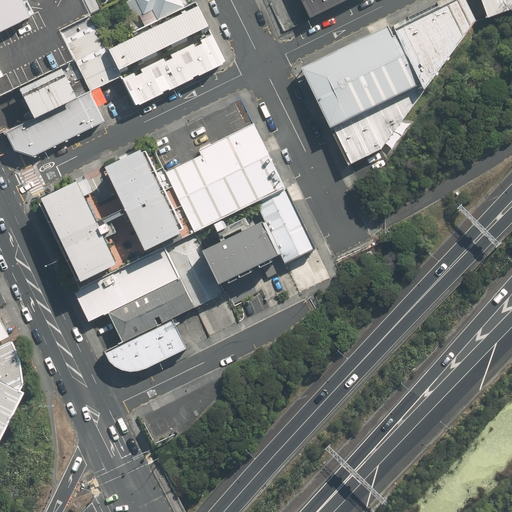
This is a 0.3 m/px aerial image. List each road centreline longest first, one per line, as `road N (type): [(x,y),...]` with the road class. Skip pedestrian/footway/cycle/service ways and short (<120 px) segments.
road 1 (motorway): [(313,511),(511,285)]
road 2 (motorway): [(224,511),(424,294)]
road 3 (residential): [(0,192),(263,65)]
road 4 (motorway): [(325,511),(511,328)]
road 5 (residential): [(95,415),(304,307)]
road 6 (primary): [(0,219),(95,415)]
road 7 (residential): [(348,236),(263,65)]
road 8 (residential): [(263,65),(398,0)]
road 9 (motorway): [(424,294),(511,196)]
road 10 (motorway): [(424,294),(511,210)]
